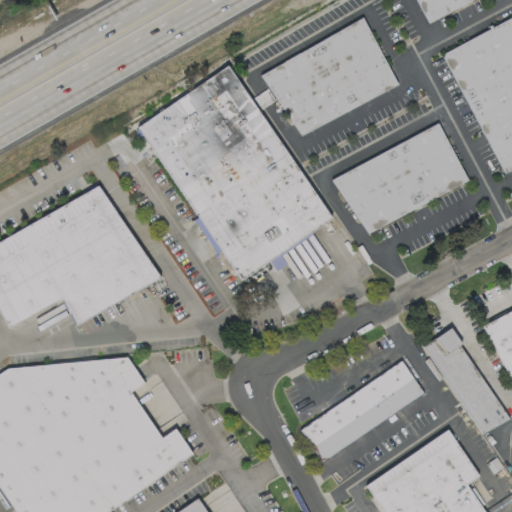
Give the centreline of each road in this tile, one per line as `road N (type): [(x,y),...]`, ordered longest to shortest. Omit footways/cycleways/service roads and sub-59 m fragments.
road 1 (residential): [(511,239),(253,380)]
road 2 (motorway): [(0,123),(217,0)]
road 3 (motorway): [(151,0),(0,86)]
road 4 (residential): [(253,380),(320,511)]
